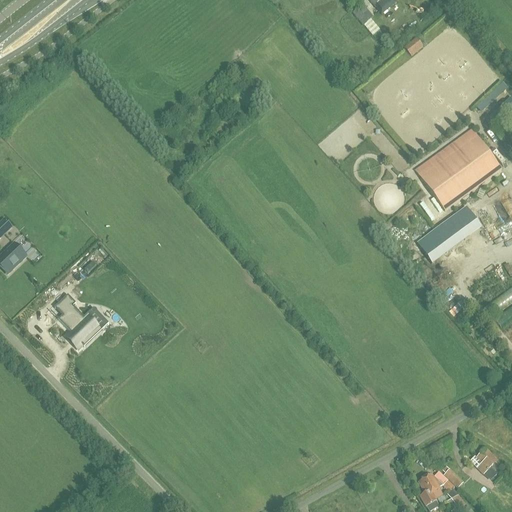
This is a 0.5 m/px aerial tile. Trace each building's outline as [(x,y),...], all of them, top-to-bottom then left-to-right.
[(393,0),(369,0),(379,12),(393,0)] [(371,18),(361,7),(353,14),(363,26),(371,18)] [(417,39),(405,48),(412,56),(423,46),(417,39)] [(472,130),(415,171),(445,212),(502,171),(472,130)] [(27,258),(14,245),(0,258),(0,267),(8,276),(27,258)] [(66,337),(79,350),(83,346),(84,348),(85,347),(84,347),(102,330),(88,315),(89,315),(88,314),(84,318),(83,317),(73,307),(76,304),(68,296),(55,309),(62,317),(58,321),(70,333),(66,337)] [(488,479),(498,471),(493,466),(498,462),(485,449),(477,458),(482,464),(477,469),(488,479)] [(503,467),(498,463),(495,467),(499,471),(503,467)] [(441,471),(437,474),(443,481),(448,477),(441,471)] [(431,511),(439,508),(436,502),(432,495),(440,491),(431,476),(419,483),(425,494),(420,497),(426,508),(426,507),(429,511),(431,511)] [(448,481),(443,486),(450,492),(455,487),(448,481)] [(454,511),(465,506),(458,496),(447,503),(452,511),(454,511)]
